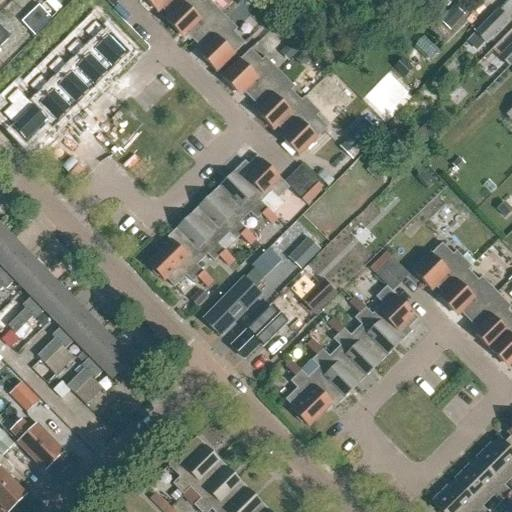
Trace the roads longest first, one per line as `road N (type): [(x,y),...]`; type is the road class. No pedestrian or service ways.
road 1 (residential): [(61,511),(213,366)]
road 2 (residential): [(213,366),(70,222)]
road 3 (residential): [(111,182),(151,224),(245,129)]
road 4 (residential): [(163,47),(72,138),(111,182)]
road 5 (residential): [(336,497),(213,366)]
road 6 (residential): [(378,454),(413,484),(507,395)]
road 7 (residential): [(440,330),(349,427),(378,454)]
